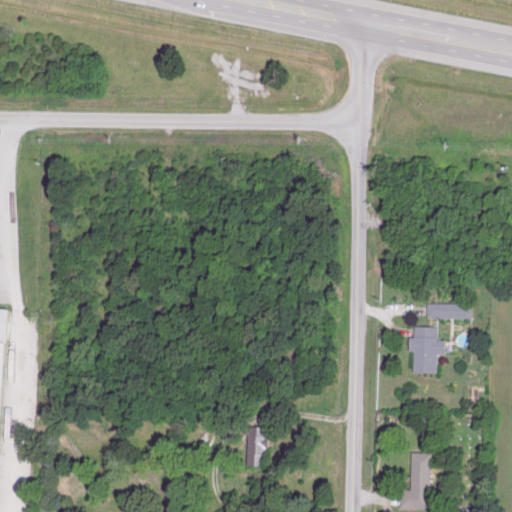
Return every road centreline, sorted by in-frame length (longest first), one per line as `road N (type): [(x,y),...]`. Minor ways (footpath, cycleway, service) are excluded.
road 1 (residential): [(353,511),(362,29)]
road 2 (residential): [(0,118),(360,123)]
road 3 (tertiary): [(218,0),(511,60)]
road 4 (tertiary): [(511,39),(312,0)]
